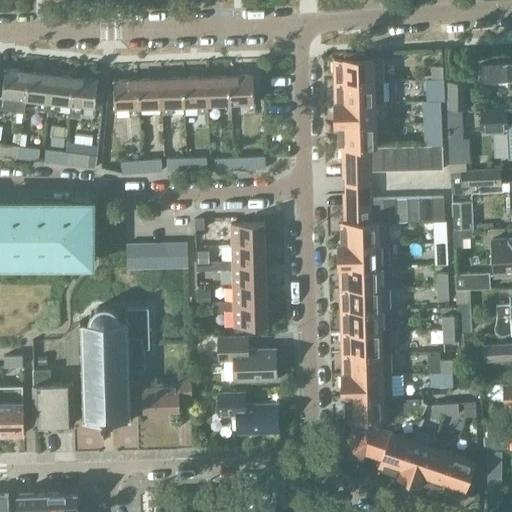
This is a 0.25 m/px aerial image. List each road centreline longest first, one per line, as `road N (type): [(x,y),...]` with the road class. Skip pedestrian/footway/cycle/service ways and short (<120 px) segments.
road 1 (residential): [(0,184),(95,185),(163,197),(307,191)]
road 2 (residential): [(0,33),(303,24)]
road 3 (residential): [(300,476),(307,191)]
road 4 (residential): [(303,24),(511,11)]
road 5 (residential): [(300,476),(261,467),(107,468)]
road 6 (residential): [(307,191),(303,24)]
